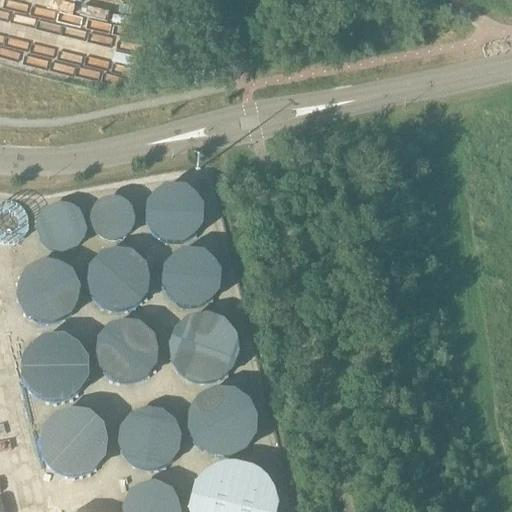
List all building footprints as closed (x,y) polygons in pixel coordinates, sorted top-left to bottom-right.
[(149,236),(195,243),(203,193),(157,186),(149,236)] [(69,252),(86,216),(53,200),(36,237),(69,252)] [(95,233),(122,236),(125,203),(98,200),(95,233)] [(0,206),(0,241),(20,242),(21,207),(0,206)] [(167,300),(211,305),(218,254),(174,248),(167,300)] [(98,309),(144,305),(140,253),(94,257),(98,309)] [(81,305),(58,258),(13,281),(36,327),(81,305)] [(189,313),(169,370),(219,388),(239,330),(189,313)] [(105,325),(103,375),(153,377),(155,328),(105,325)] [(27,339),(28,397),(79,396),(78,338),(27,339)] [(249,454),(252,392),(198,390),(195,451),(249,454)] [(43,469),(89,476),(98,416),(52,410),(43,469)] [(127,464),(171,465),(172,412),(127,411),(127,464)] [(272,511),(282,478),(210,459),(196,511),(272,511)] [(174,511),(179,497),(137,482),(126,511),(174,511)]
